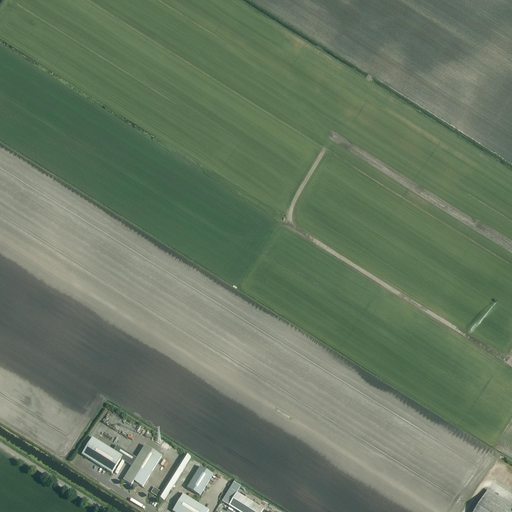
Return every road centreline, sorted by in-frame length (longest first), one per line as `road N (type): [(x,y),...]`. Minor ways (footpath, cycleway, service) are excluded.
road 1 (track): [(437,511),(149,330)]
road 2 (unclassified): [(107,511),(0,444)]
